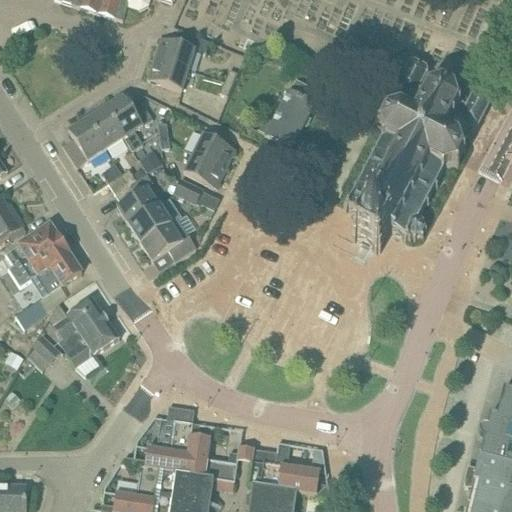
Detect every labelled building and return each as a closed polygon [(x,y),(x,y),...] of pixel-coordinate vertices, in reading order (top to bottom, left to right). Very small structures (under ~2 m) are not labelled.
[(54,0),(54,3),(123,25),(128,10),(139,13),(148,8),(151,0),(153,0),(173,6),(174,0),(54,0)] [(195,51),(182,48),(163,42),(161,48),(159,48),(154,62),(189,73),(195,51)] [(380,78),(333,56),(326,71),(373,92),(380,78)] [(182,94),(189,73),(154,62),(148,83),(182,94)] [(490,106),(489,101),(476,95),(472,97),(467,106),(462,86),(442,76),(441,77),(427,71),(426,69),(416,64),(409,66),(397,90),(399,94),(403,96),(402,97),(403,102),(400,109),(398,109),(397,113),(387,115),(385,112),(384,113),(385,117),(381,125),(377,126),(378,128),(381,128),(385,137),(383,139),(383,140),(376,153),(373,152),(372,154),(375,156),(367,170),(365,169),(363,171),(366,173),(358,188),(356,186),(355,188),(357,190),(348,208),(345,206),(343,209),(347,210),(345,213),(359,221),(358,223),(359,226),(362,227),(356,239),(353,238),(351,240),(354,241),(352,244),(356,245),(357,243),(375,252),(374,255),(377,257),(378,254),(380,255),(382,252),(379,250),(388,233),(411,244),(412,240),(414,241),(414,244),(416,244),(416,240),(420,240),(422,242),(424,240),(422,238),(424,234),(427,234),(427,232),(425,232),(423,227),(425,226),(424,224),(422,226),(420,225),(421,223),(418,221),(444,171),(455,167),(457,170),(459,168),(457,166),(462,156),(466,156),(466,153),(462,153),(459,142),(467,131),(473,132),(477,130),(483,120),(490,106)] [(225,84),(233,87),(238,75),(230,72),(225,84)] [(346,109),(328,100),(296,83),(276,121),(267,139),(291,151),(313,109),(339,123),(346,109)] [(228,99),(233,87),(225,84),(221,96),(228,99)] [(136,134),(136,133),(153,123),(140,101),(129,108),(123,99),(105,111),(124,141),(125,140),(133,153),(144,147),(136,134)] [(220,113),(201,103),(196,115),(214,124),(220,113)] [(106,153),(124,141),(105,111),(87,122),(106,153)] [(78,171),(106,153),(87,122),(68,134),(74,143),(64,150),(78,171)] [(160,139),(169,138),(167,127),(159,128),(160,139)] [(194,157),(226,173),(236,153),(204,137),(194,157)] [(170,150),(169,138),(160,139),(162,151),(170,150)] [(219,187),(226,173),(194,157),(184,176),(197,183),(215,192),(217,186),(219,187)] [(115,197),(136,183),(130,173),(108,187),(115,197)] [(129,228),(159,209),(148,190),(143,193),(136,183),(115,197),(122,207),(117,210),(129,228)] [(180,183),(175,194),(198,206),(203,194),(180,183)] [(0,198),(0,245),(24,230),(13,213),(11,215),(1,198),(0,198)] [(171,227),(159,209),(129,228),(141,247),(171,227)] [(296,209),(289,226),(331,245),(338,228),(296,209)] [(196,251),(190,241),(178,222),(171,227),(141,247),(153,265),(168,255),(175,265),(196,251)] [(18,249),(6,257),(13,269),(9,272),(9,273),(21,290),(31,283),(33,282),(45,300),(50,297),(61,290),(65,287),(82,276),(50,227),(33,238),(18,248),(18,249)] [(63,343),(59,346),(76,371),(94,358),(94,359),(119,342),(92,302),(53,329),(63,343)] [(48,318),(39,305),(16,320),(25,333),(48,318)] [(60,353),(44,338),(32,350),(49,366),(60,353)] [(511,393),(504,391),(497,418),(490,416),(479,459),(511,467),(511,393)] [(185,478),(193,427),(195,414),(169,410),(167,424),(174,425),(170,454),(148,451),(146,464),(134,462),(133,470),(141,471),(141,470),(159,473),(176,475),(176,477),(185,478)] [(198,440),(200,428),(193,427),(185,478),(214,482),(235,485),(238,464),(239,463),(237,462),(238,457),(230,455),(228,466),(208,463),(211,442),(198,440)] [(320,475),(326,475),(323,454),(314,453),(311,473),(320,475)] [(511,511),(511,467),(479,459),(478,466),(477,471),(468,469),(463,486),(465,486),(465,490),(478,490),(479,511),(474,511),(511,511)] [(134,462),(125,460),(120,467),(121,468),(133,470),(134,462)] [(264,466),(251,464),(251,466),(248,488),(252,489),(252,488),(260,490),(264,466)] [(276,468),(275,468),(264,466),(260,490),(252,488),(252,489),(249,511),(254,511),(294,511),(297,496),(297,495),(272,491),(276,468)] [(330,501),(328,488),(327,488),(318,487),(320,475),(311,473),(276,468),(272,491),(297,495),(297,496),(330,501)] [(153,511),(154,509),(157,492),(159,473),(141,470),(141,471),(137,500),(116,497),(114,509),(102,508),(101,511),(153,511)] [(214,482),(185,478),(176,477),(176,475),(159,473),(157,492),(211,500),(213,491),(214,482)] [(235,486),(235,485),(214,482),(213,491),(233,494),(234,486),(235,486)] [(0,511),(25,511),(26,489),(0,488),(0,511)] [(175,511),(209,511),(211,500),(157,492),(154,509),(175,511)]
